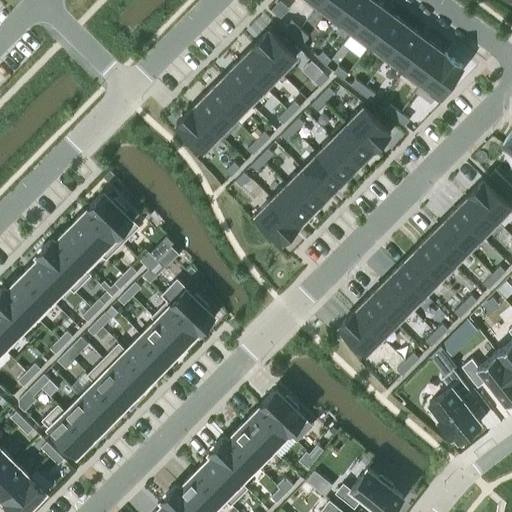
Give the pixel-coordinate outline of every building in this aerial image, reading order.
[(320,0),(318,4),(335,16),(347,0),(320,0)] [(347,0),(335,16),(352,29),(374,0),(347,0)] [(374,0),(352,29),(343,42),(360,55),(370,42),(393,11),(377,0),(374,0)] [(393,11),(370,42),(387,55),(410,24),(393,11)] [(291,19),(286,24),(294,33),(300,27),(291,19)] [(410,24),(387,55),(404,68),(427,37),(410,24)] [(300,27),(294,33),(303,41),(308,36),(300,27)] [(269,28),(253,44),(280,71),(296,55),(269,28)] [(427,37),(404,68),(421,81),(445,50),(427,37)] [(253,44),(238,59),(265,86),(280,71),(253,44)] [(322,49),(317,55),(325,64),(331,58),(322,49)] [(445,50),(421,81),(440,95),(463,64),(445,50)] [(238,59),(222,74),(250,102),(265,86),(238,59)] [(338,64),(333,71),(343,78),(348,71),(338,64)] [(323,70),(314,79),(320,84),(329,75),(323,70)] [(222,74),(207,90),(235,117),(250,102),(222,74)] [(355,77),(351,83),(360,91),(365,84),(355,77)] [(365,84),(360,91),(370,98),(375,92),(365,84)] [(329,85),(320,93),(326,99),(334,90),(329,85)] [(207,90),(192,105),(220,132),(235,117),(207,90)] [(320,93),(312,102),(317,107),(326,99),(320,93)] [(295,98),(286,107),(292,113),(301,104),(295,98)] [(347,119),(375,146),(390,131),(363,103),(347,119)] [(390,103),(385,109),(395,117),(400,110),(390,103)] [(192,105),(176,121),(185,129),(181,133),(192,143),(195,140),(204,148),(220,132),(192,105)] [(286,107),(278,116),(284,121),(292,113),(286,107)] [(400,110),(395,117),(404,124),(409,118),(400,110)] [(298,115),(290,124),(295,129),(304,121),(298,115)] [(359,162),(375,146),(347,119),(332,135),(359,162)] [(290,124),(281,132),(287,138),(295,129),(290,124)] [(264,129),(256,138),(262,144),(270,135),(264,129)] [(511,129),(503,142),(511,148),(511,129)] [(332,135),(316,150),(344,177),(359,162),(332,135)] [(256,138),(247,146),(253,152),(262,144),(256,138)] [(268,146),(259,154),(265,160),(273,152),(268,146)] [(316,150),(301,166),(329,193),(344,177),(316,150)] [(259,154),(251,163),(256,169),(265,160),(259,154)] [(234,160),(226,168),(231,174),(240,166),(234,160)] [(286,181),(313,209),(329,193),(301,166),(286,181)] [(495,168),(489,174),(498,182),(504,177),(495,168)] [(244,170),(235,178),(241,184),(250,176),(244,170)] [(484,177),(469,192),(497,219),(511,204),(484,177)] [(511,184),(504,177),(498,182),(506,191),(511,185),(511,184)] [(286,181),(270,197),(298,224),(313,209),(286,181)] [(104,189),(88,205),(123,240),(139,223),(124,208),(125,207),(114,196),(113,197),(104,189)] [(469,192),(455,206),(482,234),(497,219),(469,192)] [(270,197),(255,212),(263,221),(260,224),(263,227),(271,235),(274,231),(282,240),(298,224),(270,197)] [(88,205),(72,221),(103,253),(103,254),(106,257),(123,240),(88,205)] [(455,206),(440,221),(468,248),(482,234),(455,206)] [(56,237),(56,238),(87,269),(88,269),(103,254),(103,253),(72,221),(56,237)] [(440,221),(426,236),(453,263),(468,248),(440,221)] [(54,235),(36,252),(39,254),(68,282),(67,282),(74,289),(91,272),(88,269),(87,269),(56,238),(56,237),(54,235)] [(426,236),(411,250),(439,278),(453,263),(426,236)] [(149,249),(140,258),(149,266),(157,257),(149,249)] [(411,250),(397,265),(424,292),(439,278),(411,250)] [(39,254),(23,270),(52,298),(52,297),(67,282),(68,282),(39,254)] [(157,257),(149,266),(154,272),(163,263),(157,257)] [(500,263),(491,272),(497,278),(505,269),(500,263)] [(131,264),(123,272),(128,278),(137,269),(131,264)] [(397,265),(382,280),(410,307),(424,292),(397,265)] [(8,286),(7,286),(36,314),(35,315),(38,318),(56,301),(52,297),(52,298),(23,270),(8,286)] [(123,272),(114,281),(120,286),(128,278),(123,272)] [(491,272),(483,281),(488,286),(497,278),(491,272)] [(135,279),(127,288),(132,294),(141,285),(135,279)] [(382,280),(368,294),(395,321),(410,307),(382,280)] [(5,283),(0,288),(0,311),(19,330),(35,315),(36,314),(7,286),(8,286),(5,283)] [(171,300),(171,301),(199,329),(215,313),(206,304),(207,303),(196,292),(195,294),(186,285),(171,300)] [(127,288),(118,297),(124,302),(132,294),(127,288)] [(471,292),(463,301),(468,306),(477,298),(471,292)] [(368,294),(353,309),(381,336),(395,321),(368,294)] [(99,296),(91,305),(96,310),(105,302),(99,296)] [(168,297),(151,313),(155,317),(155,316),(184,344),(199,329),(171,301),(171,300),(168,297)] [(463,301),(454,309),(460,315),(468,306),(463,301)] [(91,305),(82,313),(88,319),(96,310),(91,305)] [(353,309),(339,324),(347,332),(344,335),(355,346),(358,342),(366,351),(381,336),(353,309)] [(105,310),(96,319),(102,324),(110,316),(105,310)] [(0,343),(3,347),(19,330),(0,311),(0,343)] [(155,317),(140,332),(168,360),(184,344),(155,316),(155,317)] [(96,319),(88,327),(94,333),(102,324),(96,319)] [(442,321),(434,330),(439,336),(448,327),(442,321)] [(511,331),(511,336),(496,349),(511,369),(511,324),(508,327),(511,331)] [(67,328),(59,337),(64,343),(73,334),(67,328)] [(434,330),(425,338),(431,344),(439,336),(434,330)] [(125,346),(125,347),(153,375),(168,360),(140,332),(125,346)] [(59,337),(50,345),(56,351),(64,343),(59,337)] [(119,340),(103,356),(138,390),(153,375),(125,347),(125,346),(119,340)] [(74,341),(66,350),(71,355),(72,355),(80,346),(74,341)] [(472,356),(462,364),(478,384),(487,377),(507,402),(509,400),(511,402),(511,400),(511,369),(496,349),(478,363),(472,356)] [(66,350),(57,358),(66,366),(74,358),(72,355),(71,355),(66,350)] [(413,350),(405,359),(411,364),(419,356),(413,350)] [(103,356),(87,371),(94,378),(95,378),(123,406),(138,390),(103,356)] [(405,359),(396,367),(402,373),(411,364),(405,359)] [(35,361),(26,369),(32,375),(41,366),(35,361)] [(449,384),(429,400),(441,415),(438,417),(451,434),(454,432),(459,438),(462,435),(464,437),(473,430),(471,428),(481,421),(461,395),(471,388),(453,366),(442,375),(449,384)] [(26,369),(18,378),(24,383),(32,375),(26,369)] [(44,371),(36,380),(41,386),(50,377),(44,371)] [(94,378),(79,393),(108,421),(123,406),(95,378),(94,378)] [(27,389),(19,397),(19,404),(24,409),(36,397),(33,394),(41,386),(36,380),(27,389)] [(277,386),(260,403),(288,431),(305,414),(296,406),(298,404),(287,393),(285,395),(277,386)] [(65,408),(64,408),(92,436),(108,421),(79,393),(65,408)] [(58,401),(41,418),(77,452),(92,436),(64,408),(65,408),(58,401)] [(260,403),(244,419),(272,447),(288,431),(260,403)] [(16,409),(10,415),(19,423),(25,418),(16,409)] [(25,418),(19,423),(27,432),(33,426),(25,418)] [(229,435),(228,435),(256,463),(272,447),(244,419),(229,435)] [(226,432),(209,450),(211,452),(212,451),(240,479),(241,479),(256,463),(228,435),(229,435),(226,432)] [(47,440),(41,445),(50,454),(55,448),(47,440)] [(309,451),(309,452),(315,457),(323,447),(317,442),(309,451)] [(0,443),(0,473),(15,458),(0,443)] [(55,448),(50,454),(58,462),(64,456),(55,448)] [(306,449),(299,458),(308,466),(315,457),(309,452),(309,451),(306,449)] [(211,452),(196,468),(224,496),(223,496),(230,503),(248,486),(241,479),(240,479),(212,451),(211,452)] [(15,458),(0,473),(0,494),(4,499),(30,474),(15,458)] [(343,480),(335,490),(354,505),(362,495),(382,511),(388,511),(390,510),(391,511),(401,499),(400,498),(403,494),(391,484),(393,483),(380,473),(379,474),(367,465),(351,486),(343,480)] [(180,483),(180,484),(208,511),(223,496),(224,496),(196,468),(180,483)] [(30,474),(4,499),(17,511),(23,511),(27,508),(29,509),(40,498),(39,496),(46,489),(30,474)] [(285,475),(276,483),(279,486),(285,491),(293,483),(285,475)] [(178,481),(161,498),(163,501),(164,500),(175,511),(207,511),(208,511),(180,484),(180,483),(178,481)] [(279,486),(271,495),(276,500),(285,491),(279,486)] [(325,511),(323,511),(347,511),(329,497),(321,508),(325,511)] [(163,501),(151,511),(175,511),(164,500),(163,501)]
